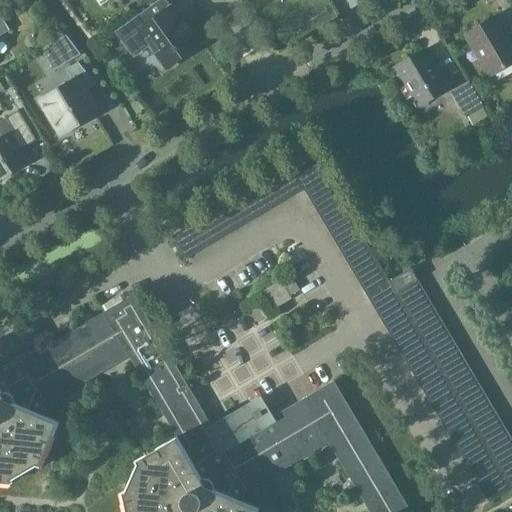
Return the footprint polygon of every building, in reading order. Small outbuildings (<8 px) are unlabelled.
[(151,7),(115,33),(123,44),(131,38),(141,52),(147,48),(166,73),(204,46),(198,39),(196,40),(181,18),(182,17),(179,11),(177,13),(171,5),(170,6),(157,15),(151,7)] [(0,37),(10,31),(0,14),(0,37)] [(466,36),(491,78),(511,66),(511,43),(497,18),(466,36)] [(66,35),(62,38),(58,40),(72,60),(77,57),(80,55),(66,35)] [(397,71),(420,109),(451,91),(426,50),(406,62),(408,65),(397,71)] [(72,80),(41,97),(63,135),(98,114),(85,93),(96,85),(78,63),(66,71),(72,80)] [(469,83),(468,83),(450,94),(466,120),(484,109),(469,83)] [(0,122),(0,181),(27,165),(19,151),(24,148),(20,140),(32,133),(19,111),(0,122)] [(366,297),(433,410),(489,504),(511,490),(511,439),(411,269),(389,282),(313,154),(172,237),(186,260),(304,191),(366,297)] [(262,293),(273,312),(292,300),(281,282),(262,293)] [(410,511),(360,426),(334,382),(248,433),(253,440),(228,455),(134,296),(126,300),(123,295),(104,307),(106,312),(0,374),(0,483),(11,485),(12,482),(37,466),(41,468),(59,424),(42,417),(48,406),(129,359),(164,416),(177,439),(137,463),(138,466),(126,493),(123,494),(126,511),(258,511),(259,511),(242,504),(247,492),(282,472),(329,445),(368,511),(410,511)]
